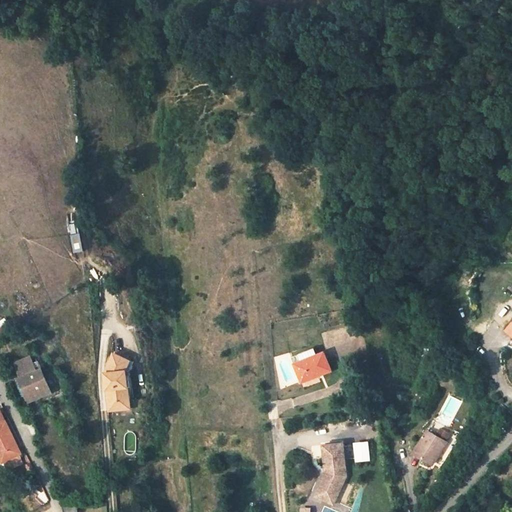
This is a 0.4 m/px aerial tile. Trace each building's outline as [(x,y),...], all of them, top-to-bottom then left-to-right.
[(71,233),(78,232),(76,223),(69,224),(71,233)] [(73,252),(85,251),(83,233),(71,234),(73,252)] [(317,338),(309,341),(311,347),(319,344),(317,338)] [(133,345),(115,340),(108,363),(112,397),(127,395),(125,381),(131,380),(130,366),(121,368),(120,360),(122,355),(129,358),(133,345)] [(319,344),(311,347),(309,341),(300,345),(303,350),(297,354),(305,373),(334,359),(326,340),(319,344)] [(37,364),(34,354),(31,350),(17,357),(24,372),(22,374),(25,380),(32,395),(41,391),(38,385),(52,379),(43,361),(37,364)] [(38,351),(34,354),(37,364),(43,361),(38,351)] [(52,379),(38,385),(41,391),(54,385),(52,379)] [(0,455),(7,452),(18,447),(22,445),(7,414),(4,416),(0,406),(0,455)] [(419,441),(436,452),(449,431),(432,420),(419,441)] [(352,465),(348,432),(328,435),(331,457),(334,457),(335,462),(331,462),(327,472),(332,474),(328,483),(342,489),(352,465)] [(355,462),(370,461),(369,441),(353,442),(355,462)] [(23,457),(18,447),(7,452),(12,462),(23,457)] [(332,474),(327,472),(321,486),(340,494),(342,489),(328,483),(332,474)] [(38,495),(45,503),(51,498),(43,490),(38,495)]
